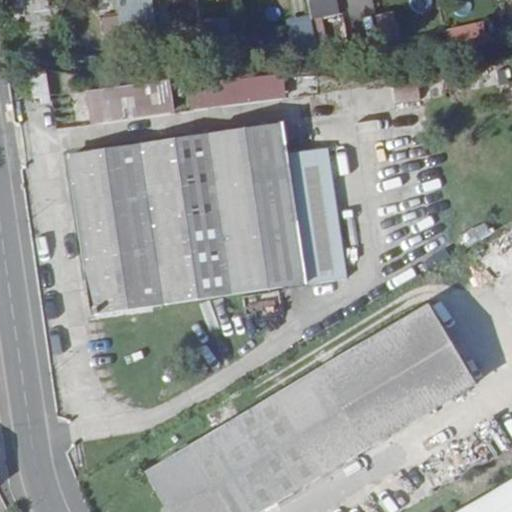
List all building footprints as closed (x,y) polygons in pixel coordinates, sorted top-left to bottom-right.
[(24,0),(29,28),(61,23),(59,8),(50,10),(48,0),(24,0)] [(127,57),(118,0),(99,0),(108,56),(127,57)] [(118,0),(122,22),(142,18),(140,8),(154,7),(152,0),(118,0)] [(223,54),(214,0),(196,0),(200,39),(184,41),(185,56),(223,54)] [(214,0),(223,54),(234,53),(228,0),(214,0)] [(308,0),(313,19),(339,14),(335,0),(308,0)] [(373,16),(379,42),(400,38),(393,11),(373,16)] [(29,28),(3,32),(6,55),(66,55),(61,23),(29,28)] [(47,71),(30,73),(36,108),(53,105),(50,87),(49,74),(47,71)] [(283,79),(283,75),(190,84),(190,85),(172,88),(171,84),(88,96),(92,126),(175,115),(175,113),(192,110),(193,113),(286,100),(283,79)] [(62,85),(50,87),(53,105),(57,132),(69,130),(62,85)] [(348,281),(330,150),(290,155),(285,128),(72,159),(95,318),(348,281)] [(417,195),(410,129),(376,133),(384,200),(417,195)] [(269,511),(479,387),(430,305),(189,450),(190,451),(149,476),(170,511),(269,511)] [(511,511),(511,484),(465,511),(511,511)]
